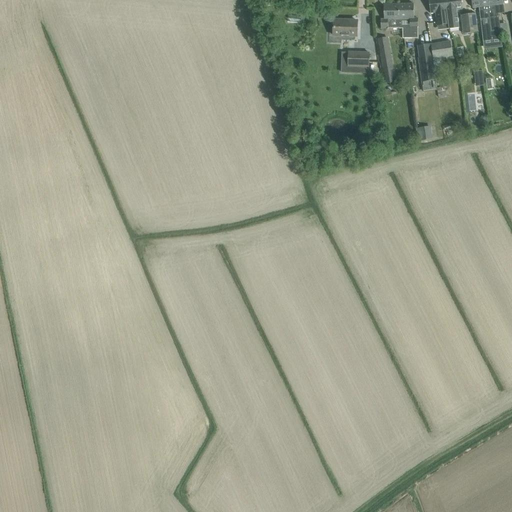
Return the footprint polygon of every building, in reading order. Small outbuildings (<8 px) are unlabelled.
[(449,29),(446,11),(445,0),(428,0),(431,13),(437,13),(439,25),(448,24),(448,28),(448,29),(449,29)] [(461,0),(445,0),(446,7),(446,11),(448,24),(448,25),(448,27),(449,29),(449,28),(459,27),(459,23),(457,10),(462,9),(461,0)] [(482,41),(492,39),(489,18),(490,18),(488,6),(487,0),(471,0),(472,8),(478,7),(482,41)] [(489,18),(492,39),(501,38),(498,14),(496,14),(495,12),(504,11),(502,0),(487,0),(488,6),(490,18),(489,18)] [(399,28),(399,4),(384,5),(384,20),(381,20),(381,29),(399,28)] [(399,4),(399,28),(403,28),(403,38),(418,38),(418,28),(418,18),(414,19),(414,4),(399,4)] [(461,16),(463,34),(470,33),(467,15),(461,16)] [(470,33),(476,32),(474,15),(467,15),(470,33)] [(333,36),(357,36),(357,21),(334,20),(333,36)] [(384,84),(395,82),(387,38),(378,39),(384,70),(382,70),(384,84)] [(450,41),(431,44),(433,60),(452,57),(450,41)] [(430,44),(418,46),(419,58),(418,58),(422,82),(423,91),(435,89),(435,87),(436,87),(435,80),(430,44)] [(348,52),(348,67),(355,67),(355,73),(368,74),(368,68),(369,68),(369,53),(348,52)] [(482,69),(474,70),(475,85),(484,84),(482,69)] [(439,97),(446,96),(446,92),(445,92),(444,87),(437,88),(439,97)] [(484,117),(481,123),(487,126),(490,120),(484,117)] [(430,127),(416,129),(418,140),(431,138),(430,127)]
